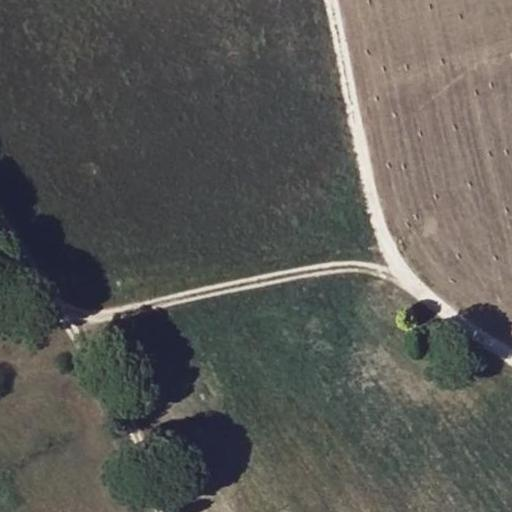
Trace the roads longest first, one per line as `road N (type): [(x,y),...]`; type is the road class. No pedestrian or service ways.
road 1 (track): [(406,277),(352,267),(315,271),(78,315),(56,302),(0,219)]
road 2 (track): [(511,355),(429,299),(384,244),(328,0)]
road 3 (track): [(157,511),(129,421),(56,302)]
